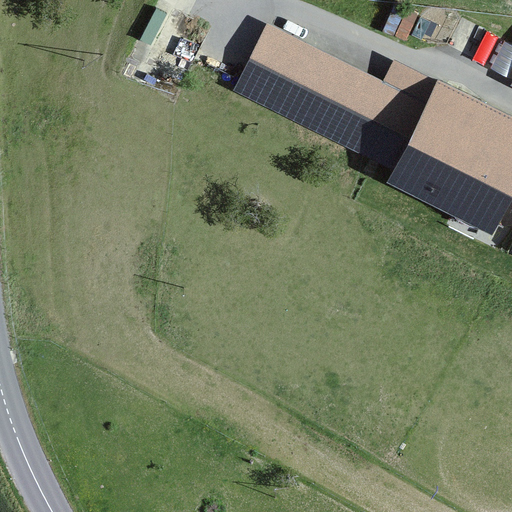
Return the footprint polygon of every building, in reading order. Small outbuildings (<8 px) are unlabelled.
[(153,39),(167,8),(156,2),(141,34),(153,39)] [(410,35),(419,12),(397,3),(388,26),(410,35)] [(232,88),(393,170),(428,100),(267,19),(232,88)] [(475,55),(511,70),(511,67),(511,38),(487,27),(475,55)] [(388,179),(422,197),(472,94),(439,77),(428,100),(393,170),(388,179)] [(422,197),(456,214),(509,112),(472,94),(422,197)] [(456,214),(491,231),(511,188),(511,114),(509,112),(456,214)]
